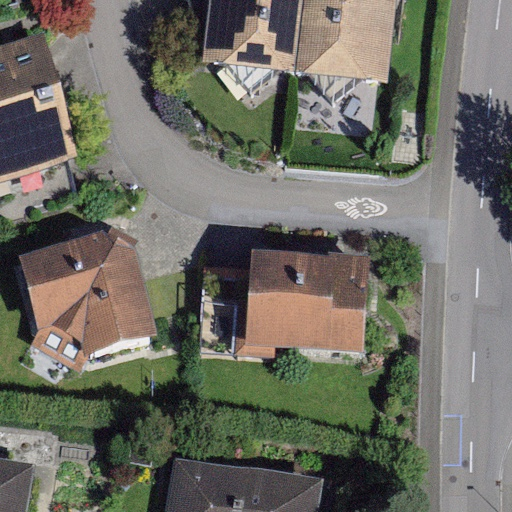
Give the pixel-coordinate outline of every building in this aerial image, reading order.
[(329,86),(339,0),(196,0),(206,32),(226,34),(221,73),(329,86)] [(413,96),(423,0),(339,0),(329,86),(413,96)] [(0,189),(84,169),(55,50),(0,63),(0,189)] [(128,249),(28,275),(49,343),(101,367),(178,353),(162,262),(128,249)] [(385,356),(388,269),(258,271),(254,339),(269,357),(385,356)] [(44,511),(50,476),(0,468),(0,511),(44,511)] [(321,511),(324,501),(189,479),(183,511),(321,511)]
